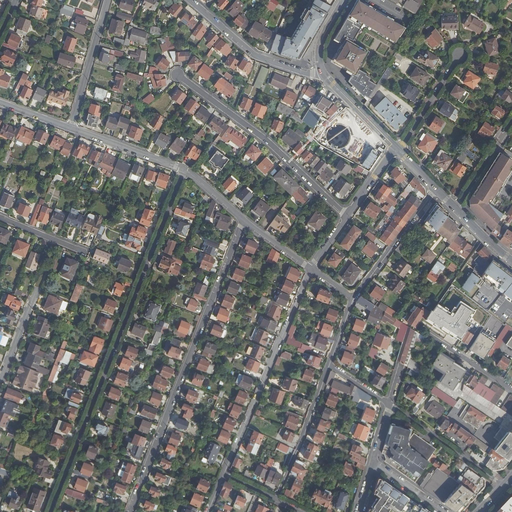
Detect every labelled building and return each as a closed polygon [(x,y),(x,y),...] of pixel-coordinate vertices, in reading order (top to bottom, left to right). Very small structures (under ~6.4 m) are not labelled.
[(131,10),(134,0),(133,0),(121,0),(119,7),(131,10)] [(156,10),(160,4),(157,2),(158,1),(155,0),(144,0),(142,5),(153,11),(154,9),(156,10)] [(222,8),(228,1),(226,0),(218,0),(220,1),(218,4),(222,8)] [(236,0),(228,10),(235,17),(245,5),(238,0),(236,0)] [(274,11),(281,0),(280,0),(269,0),(265,5),(274,11)] [(277,34),(276,34),(275,37),(270,51),(272,52),(295,59),(295,58),(296,58),(298,59),(299,56),(302,58),(312,41),(320,28),(328,13),(332,7),(325,3),(319,0),(310,0),(305,8),(300,17),(298,20),(300,22),(291,38),(286,36),(286,37),(282,36),(282,34),(279,33),(278,33),(277,34)] [(389,0),(397,4),(398,2),(403,5),(402,7),(414,14),(422,0),(389,0)] [(400,36),(405,29),(392,21),(393,20),(388,16),(387,18),(374,11),(375,9),(370,6),(369,7),(359,1),(357,4),(356,3),(335,39),(342,44),(340,48),(341,49),(340,52),(338,51),(334,58),(335,59),(336,62),(335,63),(353,73),(348,81),(353,86),(351,87),(359,95),(361,94),(367,100),(369,97),(377,85),(369,80),(370,77),(367,76),(368,75),(357,68),(368,51),(354,43),(351,42),(353,38),(354,39),(364,23),(390,38),(391,36),(392,37),(391,39),(395,41),(398,36),(400,37),(400,36)] [(170,8),(177,14),(182,8),(178,5),(178,6),(175,3),(170,8)] [(40,17),(44,8),(42,7),(33,4),(30,14),(40,17)] [(118,12),(116,17),(130,21),(132,16),(118,12)] [(481,22),(483,19),(479,16),(472,12),(464,24),(480,33),(485,25),(481,22)] [(194,18),(195,17),(191,14),(189,16),(186,13),(182,18),(185,21),(184,22),(192,28),(198,21),(194,18)] [(244,29),(251,21),(242,14),(239,17),(238,16),(234,21),(244,29)] [(455,27),(458,27),(458,17),(453,17),(453,16),(448,16),(448,17),(441,17),(442,28),(450,27),(450,28),(455,28),(455,27)] [(17,28),(16,32),(26,35),(31,22),(21,17),(16,28),(17,28)] [(77,17),(76,20),(75,21),(78,22),(75,30),(74,30),(83,34),(88,21),(77,17)] [(258,23),(263,26),(267,21),(261,18),(258,23)] [(75,21),(76,20),(74,19),(72,21),(70,28),(75,30),(78,22),(75,21)] [(120,34),(123,22),(112,19),(109,31),(120,34)] [(259,36),(264,27),(263,26),(258,23),(255,22),(248,33),(257,39),(259,36)] [(196,30),(195,29),(192,33),(200,39),(207,29),(205,28),(206,27),(201,23),(196,30)] [(439,41),(443,38),(436,28),(434,30),(429,25),(426,28),(431,34),(425,40),(433,47),(435,45),(436,46),(440,42),(439,41)] [(123,45),(127,46),(129,39),(144,43),(146,33),(132,29),(132,27),(128,26),(125,40),(123,45)] [(161,35),(163,28),(151,26),(150,29),(150,33),(161,35)] [(273,33),(264,27),(259,36),(268,41),(273,33)] [(213,44),(219,37),(212,32),(206,38),(213,44)] [(3,42),(2,45),(15,50),(15,46),(17,46),(21,37),(12,33),(7,43),(3,42)] [(68,36),(63,49),(73,52),(78,39),(68,36)] [(114,37),(113,42),(123,45),(125,40),(114,37)] [(213,48),(217,51),(218,49),(226,56),(232,48),(220,38),(213,48)] [(499,52),(495,38),(487,40),(488,43),(486,43),(489,55),(499,52)] [(160,44),(163,52),(168,49),(165,42),(160,44)] [(190,54),(191,51),(176,53),(176,52),(172,51),(170,46),(167,46),(172,61),(177,60),(177,62),(181,61),(180,60),(188,59),(190,54)] [(12,64),(17,54),(7,49),(2,59),(12,64)] [(142,61),(144,51),(136,49),(133,58),(142,61)] [(109,53),(101,51),(99,59),(107,62),(109,58),(112,58),(113,55),(109,53)] [(399,51),(395,56),(394,57),(400,61),(404,55),(399,51)] [(435,68),(440,59),(427,51),(424,56),(422,55),(418,60),(426,66),(427,64),(435,68)] [(202,63),(190,54),(188,59),(187,61),(189,63),(188,65),(196,70),(202,63)] [(73,66),(75,57),(67,55),(64,64),(73,66)] [(234,72),(236,69),(234,68),(239,60),(230,55),(226,63),(233,68),(230,74),(232,75),(234,72)] [(164,69),(169,62),(163,57),(157,64),(164,69)] [(249,68),(252,64),(244,59),(239,66),(249,72),(251,69),(249,68)] [(495,75),(499,65),(487,61),(483,71),(495,75)] [(197,72),(207,80),(214,71),(204,64),(197,72)] [(264,82),(270,67),(263,64),(253,86),(260,89),(261,87),(264,82)] [(423,85),(429,75),(416,67),(410,77),(423,85)] [(3,74),(4,70),(0,68),(0,83),(0,84),(6,87),(10,77),(3,74)] [(232,75),(230,74),(227,71),(225,74),(231,79),(233,76),(232,75)] [(473,88),(479,78),(469,71),(466,75),(468,76),(464,82),(473,88)] [(22,76),(16,88),(19,89),(21,84),(23,85),(25,80),(27,80),(29,76),(23,73),(22,76)] [(287,85),(290,79),(286,77),(286,78),(275,73),(271,83),(285,89),(287,85)] [(120,92),(125,77),(117,74),(115,79),(117,80),(115,86),(113,85),(112,89),(120,92)] [(163,76),(163,74),(155,74),(157,88),(166,84),(165,80),(166,80),(165,76),(163,76)] [(217,91),(221,93),(228,83),(220,77),(214,86),(218,89),(217,91)] [(377,85),(369,97),(372,99),(381,85),(378,82),(377,85)] [(228,83),(221,93),(224,96),(225,95),(229,98),(235,88),(228,83)] [(403,94),(410,99),(413,101),(420,90),(409,84),(403,94)] [(308,87),(304,85),(302,91),(304,92),(304,93),(312,98),(317,91),(309,85),(308,87)] [(459,99),(464,90),(456,85),(450,93),(459,99)] [(24,86),(20,95),(27,98),(30,93),(31,93),(32,90),(24,86)] [(102,95),(104,89),(96,86),(94,92),(95,92),(94,97),(103,100),(104,96),(102,95)] [(39,99),(42,101),(47,92),(37,87),(32,97),(38,100),(39,99)] [(180,104),(186,96),(177,90),(171,98),(180,104)] [(511,100),(511,99),(511,93),(506,90),(502,97),(509,102),(510,99),(511,100)] [(67,98),(69,93),(63,91),(62,94),(57,93),(57,94),(51,92),(48,101),(65,107),(69,99),(67,98)] [(292,105),(297,95),(287,91),(283,101),(292,105)] [(147,104),(155,98),(151,93),(143,98),(147,104)] [(401,97),(408,102),(410,99),(403,94),(401,97)] [(326,112),(334,104),(322,95),(316,105),(326,112)] [(248,110),(252,100),(244,97),(240,107),(248,110)] [(395,128),(405,118),(385,97),(375,107),(395,128)] [(84,98),(83,102),(91,104),(90,108),(91,109),(90,114),(96,116),(99,117),(100,112),(97,112),(100,103),(84,98)] [(192,113),(199,105),(191,99),(184,107),(192,113)] [(456,114),(458,111),(445,102),(440,110),(449,117),(452,112),(456,114)] [(262,117),(267,107),(256,103),(252,113),(262,117)] [(292,112),(293,109),(279,103),(278,106),(292,112)] [(338,108),(334,104),(326,112),(330,116),(338,108)] [(501,116),(504,111),(496,106),(492,113),(499,117),(500,115),(501,116)] [(204,122),(210,114),(201,107),(195,115),(204,122)] [(321,117),(309,109),(302,120),(311,128),(321,117)] [(161,122),(164,117),(157,112),(150,124),(158,129),(162,123),(161,122)] [(90,114),(88,113),(86,119),(88,119),(87,125),(96,127),(97,123),(94,122),(96,116),(90,114)] [(111,130),(115,131),(117,126),(117,124),(119,119),(108,115),(107,119),(105,126),(112,128),(111,130)] [(220,133),(226,124),(215,116),(209,125),(220,133)] [(438,130),(444,121),(436,116),(430,125),(438,130)] [(121,135),(124,136),(130,120),(120,117),(119,119),(117,124),(123,127),(123,128),(121,135)] [(279,132),(283,122),(275,119),(271,128),(279,132)] [(485,122),(480,130),(486,133),(489,136),(494,128),(485,122)] [(13,138),(17,129),(10,126),(9,127),(3,125),(0,132),(0,134),(5,136),(5,135),(13,138)] [(326,135),(326,138),(327,142),(329,146),(333,148),(336,150),(341,150),(344,148),(348,146),(350,142),(351,138),(351,135),(349,131),(347,128),(344,126),(340,125),(336,125),(333,126),(330,128),(327,131),(326,135)] [(139,140),(143,130),(132,126),(128,136),(139,140)] [(238,134),(239,133),(234,129),(233,130),(229,127),(222,137),(228,142),(230,139),(233,141),(238,134)] [(197,134),(200,137),(205,131),(202,128),(197,134)] [(292,148),(302,138),(290,128),(282,138),(290,145),(292,148)] [(44,144),(49,134),(39,129),(34,139),(44,144)] [(29,144),(33,137),(20,131),(16,138),(15,142),(23,145),(24,142),(29,144)] [(160,133),(155,143),(164,148),(169,138),(160,133)] [(435,140),(426,134),(424,133),(420,139),(422,140),(418,146),(427,152),(429,149),(432,151),(438,142),(435,140)] [(238,134),(233,141),(241,148),(247,139),(241,134),(240,136),(238,134)] [(65,142),(65,140),(55,136),(51,145),(61,150),(65,142)] [(177,137),(170,146),(178,152),(185,143),(177,137)] [(215,145),(217,142),(214,140),(211,145),(205,153),(208,156),(216,146),(215,145)] [(61,150),(60,152),(68,155),(72,145),(65,142),(61,150)] [(78,149),(75,149),(73,154),(81,158),(83,153),(87,154),(90,148),(81,143),(78,149)] [(299,154),(305,148),(300,143),(294,149),(299,154)] [(190,144),(183,152),(185,153),(190,157),(191,155),(195,158),(200,151),(190,144)] [(252,163),(261,151),(252,145),(244,157),(252,163)] [(464,146),(461,151),(467,155),(478,162),(481,159),(468,150),(469,149),(464,146)] [(96,152),(91,150),(88,157),(97,161),(94,166),(98,167),(99,165),(104,154),(96,150),(96,152)] [(219,171),(228,159),(217,150),(208,162),(219,171)] [(306,161),(312,155),(307,150),(301,156),(306,161)] [(106,151),(104,154),(99,165),(109,169),(106,173),(111,176),(112,174),(118,160),(119,158),(109,154),(110,153),(106,151)] [(461,151),(449,169),(460,176),(465,168),(461,164),(467,155),(461,151)] [(500,152),(485,175),(496,181),(510,159),(500,152)] [(453,158),(444,153),(441,157),(437,155),(434,160),(438,162),(437,164),(446,169),(453,158)] [(313,154),(307,162),(312,167),(319,158),(313,154)] [(7,163),(13,165),(16,158),(10,156),(7,163)] [(265,173),(273,164),(265,157),(257,166),(265,173)] [(496,181),(475,213),(492,231),(497,224),(503,214),(490,206),(511,170),(511,159),(510,159),(496,181)] [(130,166),(118,160),(112,174),(124,179),(130,166)] [(314,168),(320,173),(324,168),(327,164),(321,160),(314,168)] [(144,168),(135,163),(129,177),(139,181),(144,168)] [(357,179),(363,172),(356,167),(351,175),(357,179)] [(407,186),(411,181),(397,167),(391,173),(392,174),(390,176),(398,184),(401,181),(407,186)] [(336,179),(342,172),(337,169),(332,174),(324,168),(320,173),(319,175),(326,181),(331,176),(336,179)] [(273,177),(291,194),(298,186),(281,169),(273,177)] [(156,181),(159,174),(155,172),(149,171),(146,180),(150,181),(151,179),(156,181)] [(164,174),(159,173),(159,174),(156,181),(156,183),(156,184),(165,187),(168,176),(167,175),(164,174)] [(56,174),(53,180),(57,182),(60,183),(63,176),(56,174)] [(485,175),(469,199),(470,208),(475,213),(496,181),(485,175)] [(229,191),(236,183),(229,177),(222,185),(229,191)] [(425,188),(414,177),(411,181),(407,186),(405,189),(409,192),(410,191),(415,185),(426,195),(425,188)] [(343,195),(350,185),(341,178),(334,189),(343,195)] [(383,185),(379,191),(386,196),(388,193),(391,190),(383,185)] [(298,186),(292,192),(300,200),(299,202),(302,204),(308,198),(305,195),(307,194),(298,186)] [(244,203),(252,194),(245,188),(237,197),(244,203)] [(402,193),(396,189),(391,196),(388,193),(386,196),(395,202),(401,195),(402,193)] [(405,189),(402,193),(401,195),(405,198),(409,192),(405,189)] [(386,196),(379,191),(375,197),(382,202),(385,198),(386,196)] [(0,205),(9,209),(14,196),(5,192),(0,204),(0,205)] [(321,205),(323,202),(316,196),(314,198),(321,205)] [(385,205),(383,207),(388,211),(389,210),(394,204),(395,202),(386,196),(385,198),(386,200),(385,200),(389,203),(387,206),(385,205)] [(417,207),(422,201),(420,199),(418,201),(412,196),(408,201),(417,207)] [(38,203),(30,225),(34,227),(41,211),(43,205),(45,199),(41,198),(39,203),(38,203)] [(214,208),(216,202),(212,199),(206,215),(207,216),(205,223),(208,224),(211,216),(214,208)] [(253,210),(262,217),(269,206),(260,200),(253,210)] [(413,212),(417,207),(408,201),(406,204),(404,206),(413,212)] [(174,212),(185,216),(187,212),(191,214),(194,206),(185,202),(182,210),(176,208),(174,212)] [(373,218),(379,208),(371,202),(365,211),(373,218)] [(27,216),(31,207),(20,203),(17,211),(27,216)] [(51,208),(43,205),(41,211),(38,220),(46,223),(51,208)] [(447,216),(448,215),(444,211),(444,210),(437,205),(429,215),(430,216),(425,223),(431,228),(430,228),(435,232),(436,231),(447,216)] [(287,215),(290,211),(283,206),(280,209),(287,215)] [(410,217),(413,212),(404,206),(401,211),(410,217)] [(148,226),(154,211),(147,209),(145,208),(139,222),(148,226)] [(218,210),(214,208),(211,216),(219,220),(217,226),(226,230),(231,218),(217,213),(218,210)] [(54,211),(50,222),(60,226),(64,215),(54,211)] [(318,229),(325,218),(315,211),(308,222),(318,229)] [(406,222),(410,217),(401,211),(397,215),(406,222)] [(73,225),(80,228),(85,215),(80,213),(79,215),(77,215),(72,213),(70,212),(66,221),(74,224),(73,225)] [(92,232),(97,234),(101,223),(103,219),(102,217),(100,216),(97,217),(97,215),(91,213),(90,214),(85,227),(90,229),(92,230),(92,232)] [(277,214),(269,225),(279,232),(281,231),(283,232),(289,225),(285,222),(287,220),(283,216),(282,217),(277,214)] [(403,226),(406,222),(397,215),(394,220),(403,226)] [(447,216),(436,231),(448,239),(446,241),(450,244),(457,235),(460,231),(456,228),(459,225),(455,223),(455,222),(447,216)] [(389,226),(390,224),(384,220),(384,218),(383,218),(378,224),(381,226),(382,226),(384,223),(389,226)] [(492,231),(491,233),(501,239),(507,229),(511,221),(511,219),(511,220),(506,227),(505,225),(502,229),(497,224),(492,231)] [(185,236),(190,224),(180,220),(175,232),(185,236)] [(400,231),(403,226),(394,220),(390,224),(400,231)] [(100,239),(106,225),(101,223),(97,234),(96,237),(100,239)] [(395,236),(400,231),(390,224),(389,226),(386,229),(395,236)] [(368,225),(365,229),(368,231),(371,233),(374,229),(368,225)] [(149,243),(150,239),(144,237),(147,229),(139,226),(135,235),(141,237),(140,239),(141,240),(149,243)] [(348,250),(361,231),(354,226),(340,244),(348,250)] [(0,240),(7,243),(11,232),(0,227),(0,240)] [(392,240),(395,236),(386,229),(383,234),(392,240)] [(511,232),(507,229),(501,239),(500,240),(508,248),(511,242),(511,232)] [(373,241),(376,237),(371,233),(368,231),(365,235),(373,241)] [(388,245),(392,240),(383,234),(379,239),(388,245)] [(141,240),(140,239),(129,235),(125,245),(131,248),(131,246),(139,250),(141,245),(139,245),(141,240)] [(457,235),(450,244),(449,245),(466,257),(473,247),(457,235)] [(197,249),(201,250),(205,239),(197,236),(193,247),(197,249)] [(205,252),(215,256),(218,248),(217,247),(219,242),(208,238),(206,244),(207,245),(205,252)] [(171,254),(176,242),(170,239),(168,244),(170,244),(168,248),(167,247),(165,251),(171,254)] [(253,253),(257,243),(249,239),(245,250),(253,253)] [(30,245),(19,240),(14,252),(25,257),(30,245)] [(371,256),(377,247),(369,240),(363,249),(371,256)] [(401,242),(395,250),(402,255),(407,247),(401,242)] [(492,253),(481,242),(475,250),(480,254),(474,260),(478,263),(473,268),(481,274),(489,264),(486,260),(492,253)] [(107,263),(111,254),(98,248),(94,258),(107,263)] [(276,264),(280,254),(272,248),(266,260),(273,263),(276,264)] [(343,259),(345,255),(337,248),(334,252),(342,258),(343,259)] [(430,263),(436,256),(427,249),(421,257),(430,263)] [(159,251),(158,254),(163,256),(160,266),(166,269),(165,271),(170,273),(171,272),(177,274),(180,266),(175,264),(175,262),(181,265),(183,261),(159,251)] [(42,255),(33,252),(27,267),(36,270),(42,255)] [(335,267),(342,258),(334,252),(328,261),(335,267)] [(199,268),(209,271),(214,259),(212,258),(212,257),(205,254),(199,268)] [(247,268),(251,257),(243,254),(239,264),(247,268)] [(430,270),(438,276),(441,273),(438,269),(442,265),(443,266),(445,265),(449,260),(442,255),(430,270)] [(128,272),(132,261),(122,257),(117,268),(128,272)] [(79,262),(67,258),(60,274),(72,279),(79,262)] [(502,290),(511,298),(511,272),(493,258),(489,264),(481,274),(502,290)] [(403,261),(395,271),(404,278),(412,267),(403,261)] [(452,262),(447,268),(453,272),(457,267),(452,262)] [(350,283),(359,269),(351,264),(342,277),(350,283)] [(287,277),(296,281),(300,271),(292,267),(287,277)] [(226,278),(236,281),(237,280),(241,281),(245,272),(236,268),(233,276),(228,274),(226,278)] [(427,274),(426,276),(433,282),(438,276),(430,270),(427,274)] [(472,273),(462,287),(469,292),(480,279),(472,273)] [(193,297),(206,302),(208,298),(203,296),(210,278),(206,276),(203,284),(198,283),(193,297)] [(394,282),(388,289),(396,294),(404,283),(394,276),(391,279),(394,282)] [(285,291),(290,293),(295,283),(286,280),(282,289),(285,291)] [(229,293),(232,294),(233,293),(236,294),(240,284),(231,281),(229,286),(228,286),(227,291),(230,292),(229,293)] [(77,282),(70,300),(76,302),(83,285),(77,282)] [(120,295),(123,285),(116,282),(114,287),(115,287),(114,289),(113,288),(112,292),(120,295)] [(468,344),(473,335),(467,331),(473,321),(484,328),(492,315),(488,311),(479,304),(471,298),(452,284),(431,313),(423,308),(422,309),(418,307),(415,311),(414,311),(407,322),(415,327),(423,316),(427,319),(426,319),(448,333),(451,329),(456,332),(454,335),(468,344)] [(371,294),(367,300),(375,305),(378,300),(379,300),(385,292),(376,285),(370,294),(371,294)] [(319,293),(329,297),(331,292),(320,288),(319,293)] [(287,301),(290,293),(285,291),(284,294),(281,292),(276,302),(287,306),(290,302),(287,301)] [(328,302),(329,297),(319,293),(316,298),(328,302)] [(222,306),(230,309),(235,298),(226,294),(222,306)] [(16,299),(17,297),(10,295),(6,303),(19,308),(22,301),(16,299)] [(60,308),(63,301),(63,300),(50,295),(45,307),(54,310),(54,312),(57,314),(60,308)] [(413,295),(412,298),(426,306),(429,302),(423,297),(421,299),(413,295)] [(261,296),(259,302),(266,305),(268,298),(261,296)] [(361,296),(357,301),(373,311),(368,321),(380,326),(382,320),(385,312),(376,306),(375,305),(367,300),(361,296)] [(194,311),(198,302),(187,297),(185,302),(189,304),(188,308),(194,311)] [(113,313),(117,302),(108,299),(103,309),(113,313)] [(267,315),(278,319),(282,311),(281,310),(282,307),(272,303),(267,315)] [(376,306),(385,312),(394,317),(397,313),(381,303),(381,304),(378,303),(376,306)] [(151,304),(145,318),(154,321),(159,307),(151,304)] [(212,314),(211,317),(218,320),(218,318),(226,321),(230,311),(221,308),(218,316),(212,314)] [(334,321),(338,311),(330,308),(326,318),(334,321)] [(361,311),(354,309),(352,314),(358,317),(359,317),(361,311)] [(1,320),(13,325),(17,315),(13,313),(14,311),(10,310),(7,317),(6,316),(3,316),(2,318),(1,320)] [(385,312),(382,320),(386,323),(388,320),(400,328),(397,340),(403,342),(408,326),(396,319),(394,317),(385,312)] [(39,315),(36,323),(37,323),(36,326),(33,331),(44,336),(48,327),(52,329),(55,322),(39,315)] [(273,330),(277,322),(264,316),(260,325),(273,330)] [(109,331),(113,321),(103,317),(99,327),(109,331)] [(366,320),(359,317),(358,317),(353,329),(362,332),(366,320)] [(223,330),(226,324),(218,320),(216,325),(214,325),(212,333),(221,336),(223,330)] [(157,325),(155,331),(156,331),(161,333),(165,323),(161,321),(160,326),(157,325)] [(186,334),(187,333),(188,330),(190,324),(182,321),(178,331),(186,334)] [(320,335),(328,338),(333,326),(320,321),(317,328),(322,329),(320,335)] [(143,338),(147,327),(136,322),(133,329),(134,329),(132,333),(143,338)] [(495,343),(492,348),(497,351),(503,343),(509,332),(511,327),(507,324),(495,343)] [(2,333),(5,327),(0,325),(0,342),(5,345),(9,336),(2,333)] [(408,326),(403,342),(397,361),(402,364),(407,366),(409,359),(417,337),(418,333),(418,332),(408,326)] [(373,344),(387,349),(392,338),(379,333),(381,328),(379,327),(375,340),(373,344)] [(267,337),(269,332),(259,328),(254,339),(265,344),(267,339),(266,339),(267,337)] [(156,344),(159,337),(161,333),(156,331),(151,343),(156,344)] [(511,333),(509,332),(503,343),(507,345),(511,337),(511,333)] [(428,343),(430,340),(418,333),(417,337),(428,343)] [(480,333),(470,349),(484,359),(492,348),(495,343),(480,333)] [(348,343),(348,344),(356,347),(360,337),(352,334),(348,343)] [(324,349),(328,338),(320,335),(317,341),(314,340),(312,345),(324,349)] [(94,337),(88,351),(98,355),(104,341),(94,337)] [(211,359),(212,359),(217,346),(208,342),(204,350),(206,351),(204,356),(211,359)] [(55,363),(56,359),(53,358),(55,354),(50,352),(49,354),(38,350),(40,346),(31,343),(28,351),(30,352),(42,357),(55,363)] [(260,359),(262,355),(261,354),(264,347),(255,343),(250,355),(260,359)] [(135,358),(138,350),(129,346),(125,354),(135,358)] [(178,358),(181,350),(171,346),(168,354),(178,358)] [(369,356),(375,359),(378,350),(372,348),(371,348),(370,352),(369,354),(369,356)] [(73,360),(75,355),(61,349),(56,359),(55,363),(54,364),(58,366),(63,355),(73,360)] [(350,364),(355,351),(348,349),(346,352),(345,351),(341,361),(350,364)] [(42,357),(30,352),(26,361),(38,366),(42,357)] [(93,366),(97,357),(84,352),(79,363),(84,365),(85,363),(93,366)] [(282,353),(280,356),(283,358),(290,360),(292,354),(285,352),(282,353)] [(318,366),(321,356),(311,352),(308,362),(318,366)] [(452,363),(454,361),(440,353),(432,364),(446,373),(439,384),(452,392),(465,372),(452,363)] [(498,365),(509,372),(511,366),(511,361),(504,356),(498,365)] [(128,371),(132,362),(123,358),(120,367),(128,371)] [(206,372),(210,362),(203,359),(202,358),(200,363),(198,363),(196,368),(206,372)] [(256,372),(260,362),(250,358),(246,367),(256,372)] [(418,373),(422,367),(409,359),(407,366),(408,367),(418,373)] [(384,375),(389,367),(381,362),(377,370),(384,375)] [(39,372),(36,371),(21,364),(17,372),(16,371),(14,376),(15,376),(13,383),(31,391),(33,387),(35,388),(39,378),(37,378),(39,372)] [(52,381),(58,366),(54,364),(52,372),(49,377),(48,380),(52,381)] [(163,377),(168,379),(169,377),(170,377),(173,369),(163,365),(160,374),(164,375),(163,377)] [(365,365),(363,370),(375,376),(376,373),(377,372),(365,365)] [(314,372),(315,369),(310,367),(309,370),(306,369),(305,371),(302,378),(302,379),(311,382),(313,377),(314,378),(316,373),(314,372)] [(428,371),(422,367),(418,373),(424,377),(428,371)] [(41,373),(49,377),(52,372),(43,368),(41,373)] [(85,385),(90,372),(80,368),(75,381),(85,385)] [(331,371),(326,385),(328,386),(334,372),(332,371),(331,371)] [(124,387),(128,376),(119,372),(115,383),(124,387)] [(200,386),(201,384),(203,380),(204,381),(205,381),(207,378),(196,373),(192,382),(200,386)] [(376,373),(375,376),(376,377),(373,382),(381,387),(385,379),(376,373)] [(164,391),(168,381),(160,378),(161,376),(157,374),(152,387),(164,391)] [(475,387),(479,381),(475,378),(476,377),(472,374),(467,382),(475,387)] [(251,385),(253,379),(243,375),(239,385),(251,390),(253,385),(251,385)] [(488,379),(483,375),(479,381),(475,387),(473,390),(495,405),(505,390),(494,383),(490,389),(484,385),(488,379)] [(295,386),(298,380),(285,376),(283,382),(284,382),(283,388),(293,392),(294,391),(295,386)] [(353,396),(357,387),(352,383),(351,387),(334,381),(331,387),(347,393),(353,396)] [(511,415),(511,416),(501,409),(495,405),(473,390),(465,385),(463,392),(505,420),(501,426),(511,433),(511,415)] [(454,407),(458,402),(435,386),(431,391),(454,407)] [(118,400),(121,392),(112,387),(108,396),(118,400)] [(370,401),(372,397),(357,387),(353,396),(352,400),(351,401),(358,403),(360,398),(368,401),(370,401)] [(4,397),(18,403),(19,402),(21,396),(22,394),(7,388),(4,397)] [(280,404),(285,392),(274,388),(270,400),(280,404)] [(425,401),(407,389),(406,392),(408,394),(407,395),(416,401),(415,403),(418,405),(419,403),(420,404),(418,407),(416,406),(412,412),(415,414),(425,401)] [(186,402),(194,405),(199,394),(189,390),(186,398),(188,399),(186,402)] [(46,396),(47,392),(44,391),(41,398),(39,402),(37,408),(41,410),(42,405),(43,406),(47,397),(46,396)] [(243,404),(247,394),(240,391),(235,401),(243,404)] [(79,402),(82,396),(73,392),(71,399),(79,402)] [(158,405),(162,395),(154,392),(150,402),(158,405)] [(334,407),(338,397),(329,394),(326,404),(334,407)] [(511,416),(511,415),(511,394),(501,409),(511,416)] [(309,403),(310,400),(300,396),(299,399),(297,404),(306,408),(308,403),(309,403)] [(434,401),(436,399),(433,397),(429,402),(432,404),(427,411),(438,419),(446,409),(434,401)] [(18,405),(6,400),(4,406),(1,412),(8,414),(8,415),(14,417),(18,405)] [(74,419),(79,405),(72,402),(68,411),(69,412),(68,414),(69,414),(68,418),(74,419)] [(111,417),(116,405),(107,402),(102,413),(111,417)] [(183,417),(189,419),(190,415),(192,416),(194,412),(191,411),(193,407),(184,403),(182,408),(186,410),(183,417)] [(241,413),(243,408),(230,403),(228,409),(231,410),(229,414),(237,418),(240,412),(241,413)] [(459,416),(463,418),(478,429),(486,416),(468,403),(459,416)] [(153,419),(156,410),(144,405),(141,413),(153,419)] [(371,422),(375,411),(367,407),(363,418),(371,422)] [(37,420),(41,410),(37,408),(35,412),(31,422),(38,425),(39,421),(37,420)] [(327,419),(331,410),(325,408),(322,416),(327,419)] [(0,426),(3,427),(8,415),(8,414),(1,412),(0,410),(0,426)] [(297,419),(299,415),(288,411),(286,414),(290,415),(285,426),(294,430),(299,419),(297,419)] [(445,415),(440,422),(444,424),(447,421),(453,424),(454,422),(445,415)] [(183,429),(186,421),(179,418),(176,426),(183,429)] [(231,432),(237,435),(239,430),(233,428),(236,421),(227,418),(223,427),(231,430),(231,432)] [(329,428),(331,422),(327,420),(326,422),(320,419),(317,428),(323,431),(324,427),(329,428)] [(147,433),(151,423),(143,420),(139,430),(147,433)] [(447,421),(444,424),(442,427),(447,431),(453,424),(447,421)] [(72,438),(73,435),(67,433),(68,430),(70,431),(72,425),(65,422),(61,432),(66,433),(65,435),(72,438)] [(469,446),(471,444),(476,437),(473,435),(455,422),(450,430),(465,441),(464,443),(469,446)] [(106,436),(109,427),(98,423),(95,429),(97,430),(96,432),(106,436)] [(365,440),(370,429),(359,424),(354,435),(365,440)] [(385,460),(415,482),(430,462),(428,461),(433,454),(436,449),(415,433),(411,438),(409,437),(411,430),(391,424),(386,441),(388,441),(385,450),(383,449),(382,453),(385,460)] [(511,456),(511,433),(501,426),(493,437),(500,441),(494,450),(508,461),(510,459),(511,456)] [(292,442),(296,434),(282,427),(280,430),(282,431),(281,434),(284,436),(283,438),(292,442)] [(178,445),(183,433),(177,430),(176,433),(173,432),(169,442),(178,445)] [(226,443),(230,434),(222,430),(218,439),(226,443)] [(255,454),(263,434),(254,430),(247,446),(241,443),(239,447),(242,448),(255,454)] [(306,439),(315,443),(315,441),(318,442),(321,434),(316,431),(313,437),(307,435),(306,439)] [(62,442),(64,438),(54,434),(50,444),(59,447),(61,442),(62,442)] [(143,446),(145,438),(135,434),(132,442),(143,446)] [(505,467),(510,462),(508,461),(494,450),(476,437),(471,444),(475,448),(477,446),(492,457),(486,465),(493,470),(500,470),(502,468),(503,469),(505,467)] [(143,447),(129,442),(127,447),(132,449),(131,453),(139,456),(143,447)] [(279,442),(276,448),(286,453),(289,447),(279,442)] [(213,462),(220,446),(211,443),(208,449),(207,449),(204,458),(207,459),(208,464),(213,462)] [(306,449),(315,453),(318,447),(309,443),(308,446),(307,445),(305,449),(306,449)] [(175,453),(177,448),(168,444),(166,450),(169,451),(168,453),(172,455),(173,453),(175,453)] [(358,462),(365,465),(367,459),(359,455),(361,451),(360,451),(361,447),(354,444),(350,453),(353,454),(351,458),(358,462)] [(94,459),(98,448),(90,445),(86,456),(94,459)] [(237,458),(242,448),(239,447),(232,465),(237,467),(239,463),(241,463),(242,460),(237,458)] [(312,460),(315,453),(306,449),(303,456),(312,460)] [(430,462),(438,468),(448,475),(450,473),(451,472),(446,469),(447,466),(440,461),(439,462),(436,460),(435,461),(434,460),(436,457),(433,454),(428,461),(430,462)] [(46,477),(45,481),(50,483),(55,484),(57,479),(51,478),(53,471),(47,469),(48,465),(49,461),(40,458),(37,467),(41,468),(38,475),(46,477)] [(170,467),(171,462),(163,458),(161,464),(164,465),(163,467),(167,468),(168,466),(170,467)] [(271,468),(274,460),(270,458),(266,467),(260,464),(260,466),(259,466),(255,474),(265,478),(268,470),(270,471),(271,468)] [(296,459),(293,466),(300,470),(301,467),(303,463),(296,459)] [(462,473),(468,465),(460,460),(455,466),(459,469),(459,470),(462,473)] [(350,475),(354,465),(346,461),(341,471),(350,475)] [(124,471),(133,474),(136,466),(128,462),(127,464),(124,471)] [(90,476),(94,467),(85,463),(81,472),(90,476)] [(293,466),(290,473),(297,477),(300,470),(293,466)] [(300,470),(297,477),(296,477),(302,479),(306,469),(301,467),(300,470)] [(270,471),(266,482),(269,484),(270,482),(276,484),(280,474),(276,473),(277,470),(271,468),(270,471)] [(461,510),(476,495),(448,475),(438,468),(433,475),(429,472),(419,486),(454,511),(461,510)] [(448,475),(476,495),(484,487),(483,480),(469,469),(462,477),(460,476),(458,478),(450,473),(448,475)] [(130,483),(133,474),(124,471),(122,476),(121,480),(130,483)] [(164,481),(166,476),(157,473),(155,478),(158,479),(158,481),(161,482),(162,481),(164,481)] [(302,479),(296,477),(291,489),(298,492),(304,480),(302,479)] [(84,492),(87,482),(79,478),(75,488),(84,492)] [(206,492),(210,482),(201,478),(196,488),(206,492)] [(396,507),(404,495),(380,478),(378,479),(374,492),(380,497),(378,499),(388,506),(390,503),(396,507)] [(233,485),(225,482),(224,485),(223,487),(222,490),(221,492),(219,497),(226,500),(227,497),(228,497),(233,485)] [(124,492),(126,487),(116,483),(114,491),(121,494),(123,491),(124,492)] [(159,495),(161,490),(152,486),(150,492),(153,493),(152,495),(155,497),(156,494),(159,495)] [(67,488),(65,493),(67,494),(66,496),(70,498),(71,495),(72,496),(85,500),(86,495),(74,491),(67,488)] [(40,498),(42,492),(35,489),(28,508),(39,511),(44,499),(40,498)] [(312,499),(319,502),(323,493),(316,490),(312,499)] [(333,494),(325,490),(323,493),(319,502),(326,506),(333,494)] [(199,507),(203,497),(195,493),(190,503),(199,507)] [(19,509),(21,501),(18,500),(19,497),(18,495),(16,496),(15,499),(8,496),(5,503),(9,504),(9,505),(19,509)] [(246,499),(238,495),(235,503),(240,505),(243,506),(246,499)] [(409,500),(409,499),(404,495),(396,507),(401,511),(409,500)] [(156,503),(141,497),(140,500),(146,503),(144,506),(147,507),(147,509),(150,511),(151,509),(153,509),(156,503)] [(344,509),(347,500),(338,497),(336,506),(344,509)] [(511,511),(511,497),(507,502),(501,508),(507,511),(511,511)] [(388,506),(378,499),(374,505),(384,511),(388,506)] [(428,511),(419,505),(418,506),(409,500),(401,511),(400,511),(401,511),(428,511)]
